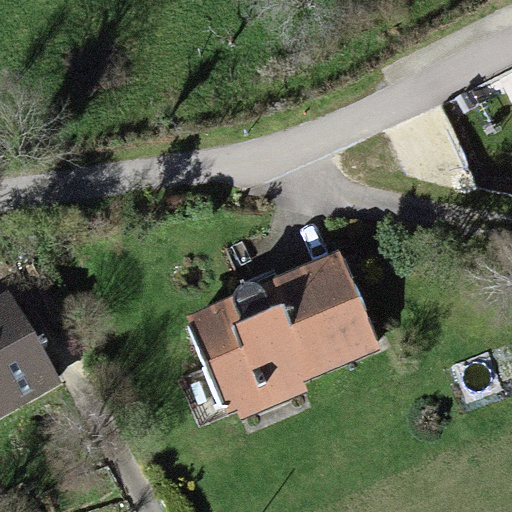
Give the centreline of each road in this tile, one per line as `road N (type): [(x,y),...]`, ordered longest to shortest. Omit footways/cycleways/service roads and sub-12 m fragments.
road 1 (residential): [(0,206),(277,156)]
road 2 (track): [(277,156),(339,201),(511,230)]
